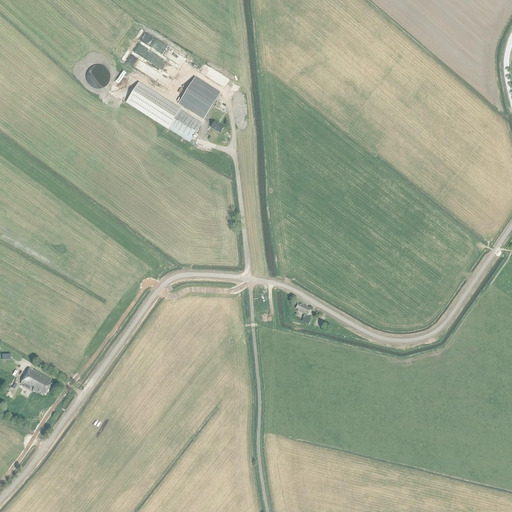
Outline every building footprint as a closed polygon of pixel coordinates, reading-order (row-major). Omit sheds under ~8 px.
[(220,94),(194,78),(178,104),(204,120),(220,94)] [(201,124),(180,111),(180,110),(138,83),(126,103),(168,129),(189,142),(201,124)] [(225,128),(215,122),(211,128),(221,134),(225,128)] [(311,319),(308,317),(311,310),(301,305),(300,306),(298,305),(295,310),(298,311),(297,312),(304,316),(302,320),(309,324),(311,319)] [(53,383),(30,369),(21,385),(24,387),(23,388),(24,388),(24,387),(29,390),(31,387),(34,389),(32,393),(33,392),(35,393),(36,394),(36,393),(41,396),(42,394),(45,396),(53,383)]
